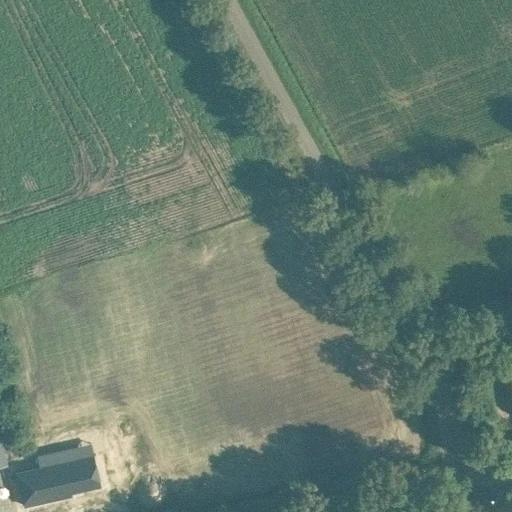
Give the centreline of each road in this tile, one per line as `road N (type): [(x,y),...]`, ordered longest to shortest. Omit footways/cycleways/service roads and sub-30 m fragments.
road 1 (unclassified): [(462,483),(434,375),(228,0)]
road 2 (unclassified): [(312,511),(462,483)]
